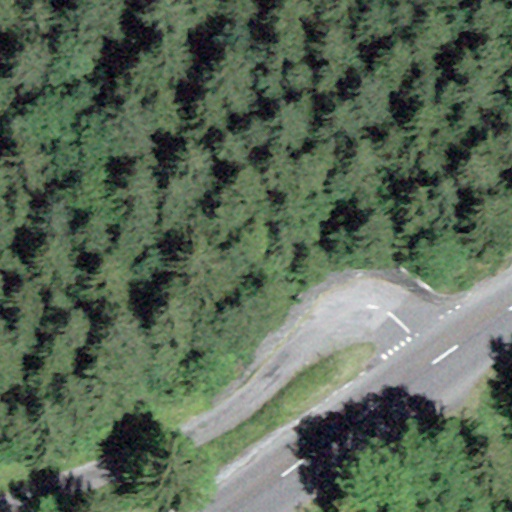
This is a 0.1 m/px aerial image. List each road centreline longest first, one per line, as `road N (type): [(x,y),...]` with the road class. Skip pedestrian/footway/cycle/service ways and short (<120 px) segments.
road 1 (track): [(0,510),(170,441),(361,319),(396,317),(453,351)]
road 2 (secondary): [(511,315),(230,511)]
